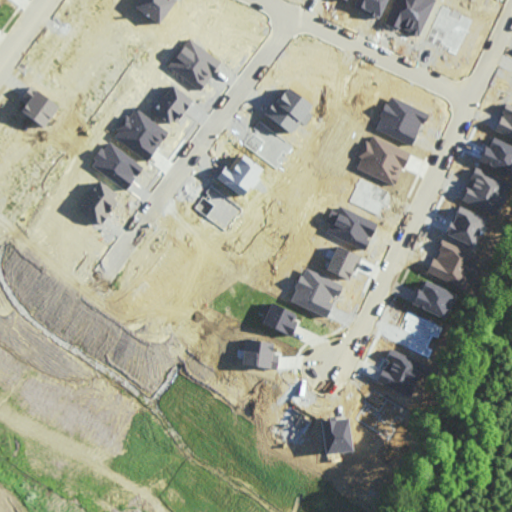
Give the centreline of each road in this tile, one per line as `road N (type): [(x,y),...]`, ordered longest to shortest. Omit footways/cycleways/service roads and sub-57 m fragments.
road 1 (residential): [(326,370),(347,353),(373,305),(511,12)]
road 2 (residential): [(290,17),(106,269)]
road 3 (residential): [(470,100),(254,0)]
road 4 (residential): [(106,269),(0,405)]
